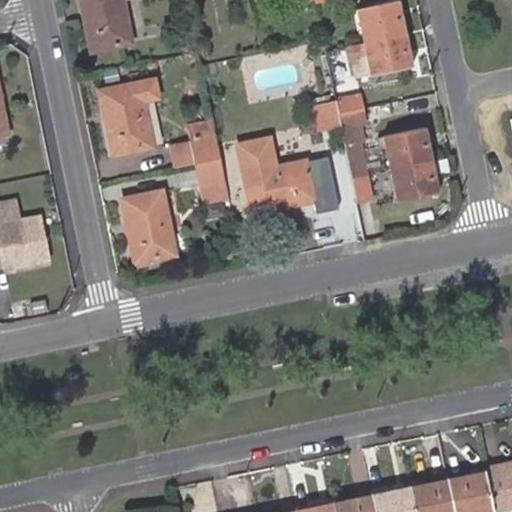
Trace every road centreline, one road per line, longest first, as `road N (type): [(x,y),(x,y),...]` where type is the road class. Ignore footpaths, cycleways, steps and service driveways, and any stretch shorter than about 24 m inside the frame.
road 1 (residential): [(511,391),(75,485)]
road 2 (residential): [(489,245),(107,323)]
road 3 (residential): [(44,15),(107,323)]
road 4 (residential): [(438,0),(489,245)]
